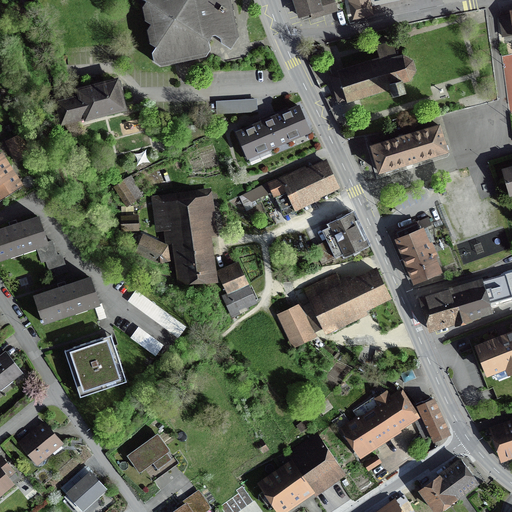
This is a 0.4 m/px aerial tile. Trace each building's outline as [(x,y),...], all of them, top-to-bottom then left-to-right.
[(145,0),(147,1),(143,7),(146,20),(152,24),(148,30),(150,43),(157,47),(152,53),(154,61),(161,65),(174,62),(193,58),(206,56),(210,49),(208,41),(212,35),(214,32),(217,32),(219,31),(223,33),(224,31),(225,30),(228,31),(234,30),(236,28),(230,0),(145,0)] [(295,0),(300,16),(309,13),(311,17),(335,9),(332,0),(295,0)] [(349,0),(353,16),(373,11),(369,0),(349,0)] [(511,8),(508,9),(509,14),(498,16),(501,34),(511,32),(511,33),(511,8)] [(219,31),(217,32),(214,32),(212,35),(219,38),(220,43),(229,49),(234,41),(237,36),(236,28),(234,30),(228,31),(225,30),(224,31),(223,33),(219,31)] [(346,97),(347,101),(390,88),(393,96),(405,92),(403,82),(410,80),(415,70),(412,60),(403,55),(397,57),(392,42),(384,44),(376,46),(380,58),(337,71),(340,78),(342,87),(346,97)] [(59,101),(57,101),(63,122),(85,116),(86,118),(124,108),(119,89),(119,88),(117,80),(79,90),(80,96),(59,101)] [(217,113),(258,111),(257,99),(236,100),(216,101),(217,113)] [(247,157),(249,156),(287,140),(290,138),(309,130),(299,106),(264,121),(237,133),(247,157)] [(401,137),(371,146),(379,172),(409,162),(447,151),(439,125),(401,137)] [(19,135),(6,142),(15,159),(28,153),(19,135)] [(1,150),(0,150),(0,196),(22,182),(1,150)] [(287,174),(269,182),(281,212),(293,207),(293,205),(307,199),(337,185),(327,163),(283,183),(282,180),(287,178),(286,176),(287,175),(287,174)] [(511,166),(501,169),(509,196),(511,195),(511,166)] [(135,200),(123,181),(114,187),(127,206),(131,203),(135,200)] [(167,209),(155,210),(157,227),(169,225),(170,230),(174,231),(182,283),(216,281),(203,196),(166,202),(167,209)] [(350,213),(327,223),(342,254),(364,244),(350,213)] [(39,214),(0,227),(0,257),(49,241),(39,214)] [(138,217),(121,218),(122,229),(138,228),(138,226),(138,217)] [(421,225),(392,237),(410,283),(439,271),(421,225)] [(166,247),(142,236),(136,251),(159,261),(169,260),(166,247)] [(216,273),(234,311),(254,301),(236,264),(216,273)] [(334,274),(304,288),(310,301),(303,304),(315,330),(320,328),(322,333),(367,312),(365,308),(388,298),(374,267),(349,278),(348,275),(337,280),(334,274)] [(511,272),(482,282),(480,277),(418,296),(428,331),(491,312),(488,303),(511,295),(511,272)] [(91,274),(34,294),(44,321),(101,302),(91,274)] [(186,326),(136,291),(128,302),(177,338),(186,326)] [(302,302),(278,313),(294,346),(317,335),(315,330),(303,304),(302,302)] [(98,320),(107,317),(103,304),(94,307),(98,320)] [(155,356),(163,345),(138,327),(130,339),(155,356)] [(511,332),(473,347),(485,377),(506,369),(508,374),(511,372),(511,332)] [(78,396),(127,381),(113,335),(65,350),(78,396)] [(383,351),(375,349),(371,365),(379,367),(383,351)] [(6,350),(0,354),(0,387),(0,388),(22,371),(6,350)] [(362,415),(381,441),(415,417),(397,391),(386,400),(380,392),(357,408),(362,415)] [(420,405),(418,405),(419,407),(423,415),(422,415),(423,417),(424,417),(428,425),(427,426),(428,427),(433,438),(433,439),(434,440),(440,437),(447,434),(443,420),(433,399),(420,405)] [(381,441),(362,415),(340,431),(358,457),(381,441)] [(511,420),(490,428),(501,459),(511,454),(511,420)] [(45,421),(20,442),(38,463),(63,442),(45,421)] [(171,450),(157,433),(128,456),(141,473),(171,450)] [(290,458),(255,483),(275,511),(278,511),(310,490),(313,494),(342,473),(314,434),(287,453),(290,458)] [(12,468),(3,456),(0,458),(0,492),(13,481),(6,473),(12,468)] [(381,463),(377,456),(364,465),(368,471),(381,463)] [(461,456),(417,488),(435,511),(479,479),(461,456)] [(90,468),(66,490),(82,508),(107,486),(90,468)] [(221,511),(237,511),(252,502),(242,488),(236,492),(238,495),(219,508),(221,511)] [(393,501),(377,511),(407,511),(399,501),(395,504),(393,501)]
